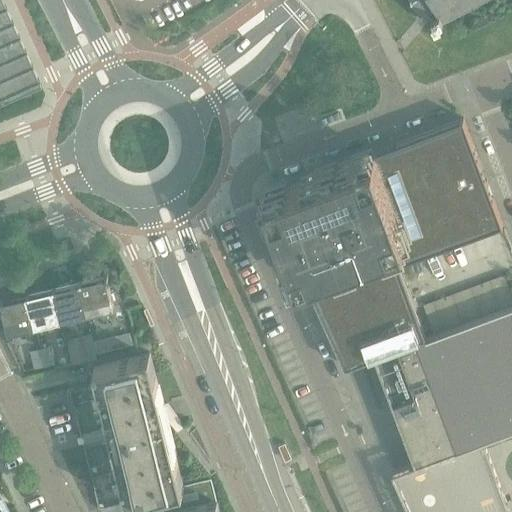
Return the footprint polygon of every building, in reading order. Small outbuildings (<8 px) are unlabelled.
[(1,0),(0,0),(0,103),(41,85),(4,4),(1,0)] [(511,0),(413,0),(420,12),(423,11),(432,18),(434,17),(436,22),(476,0),(511,0)] [(321,130),(312,104),(276,116),(285,142),(321,130)] [(376,151),(265,192),(303,275),(311,272),(319,293),(313,296),(345,370),(376,358),(428,339),(427,337),(400,264),(506,225),(466,118),(398,143),(400,147),(377,156),(376,151)] [(107,275),(80,282),(88,314),(115,307),(107,275)] [(511,293),(505,275),(424,305),(435,334),(511,304),(511,293)] [(88,314),(80,282),(54,288),(62,320),(88,314)] [(62,320),(54,288),(28,294),(35,326),(62,320)] [(9,333),(35,326),(28,294),(2,301),(9,333)] [(376,358),(377,359),(416,464),(393,472),(411,511),(510,511),(484,441),(511,429),(511,305),(427,337),(428,339),(376,358)] [(73,364),(98,358),(92,333),(67,339),(73,364)] [(53,344),(32,350),(37,367),(58,362),(53,344)] [(99,385),(71,391),(70,392),(100,511),(101,510),(128,503),(129,504),(134,502),(136,511),(219,511),(218,503),(217,503),(212,481),(184,488),(151,354),(95,368),(96,372),(99,385)] [(0,511),(8,511),(0,495),(0,511)]
